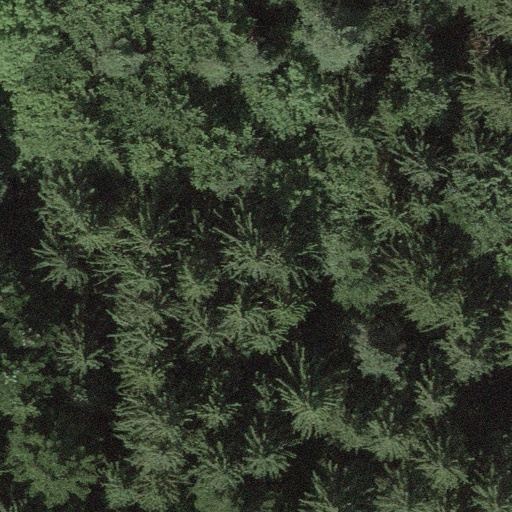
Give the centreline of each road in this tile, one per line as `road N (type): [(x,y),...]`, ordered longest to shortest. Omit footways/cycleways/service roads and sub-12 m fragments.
road 1 (track): [(511,370),(304,177),(14,92)]
road 2 (track): [(0,118),(44,0)]
